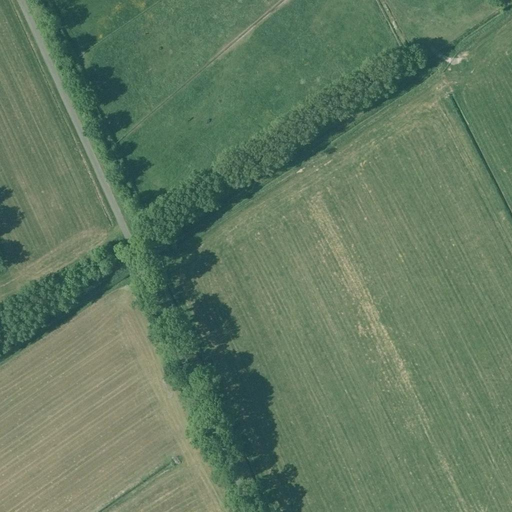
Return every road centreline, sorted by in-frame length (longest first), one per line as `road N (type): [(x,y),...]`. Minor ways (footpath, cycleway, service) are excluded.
road 1 (unclassified): [(251,511),(20,0)]
road 2 (track): [(0,353),(441,57)]
